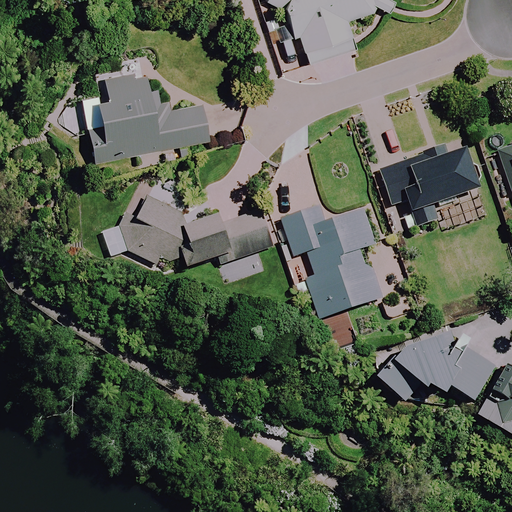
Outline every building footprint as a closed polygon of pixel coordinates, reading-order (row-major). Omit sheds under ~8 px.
[(385,0),(266,0),(262,12),(285,21),(287,18),(292,38),(296,37),(303,66),(358,53),(351,24),(375,18),(373,9),(388,14),(393,3),(385,0)] [(171,102),(159,105),(157,91),(149,93),(145,73),(103,81),(106,96),(81,101),(94,164),(209,142),(202,105),(173,111),(171,102)] [(379,171),(394,208),(405,204),(415,230),(443,220),(437,205),(480,188),(462,139),(379,171)] [(511,147),(498,152),(511,194),(511,147)] [(182,216),(148,199),(137,220),(124,227),(103,233),(110,259),(129,253),(158,267),(184,259),(187,270),(219,259),(221,265),(272,249),(260,213),(221,226),(219,218),(186,229),(182,216)] [(304,269),(320,320),(381,300),(371,268),(366,269),(360,251),(375,246),(364,212),(324,226),(318,209),(282,221),(294,258),(307,254),(312,267),(304,269)] [(403,406),(419,389),(425,393),(429,389),(443,401),(450,389),(476,404),(496,368),(465,351),(470,338),(450,330),(412,344),(390,359),(373,378),(403,406)] [(511,369),(507,366),(492,394),(510,405),(498,407),(503,425),(511,423),(511,369)]
